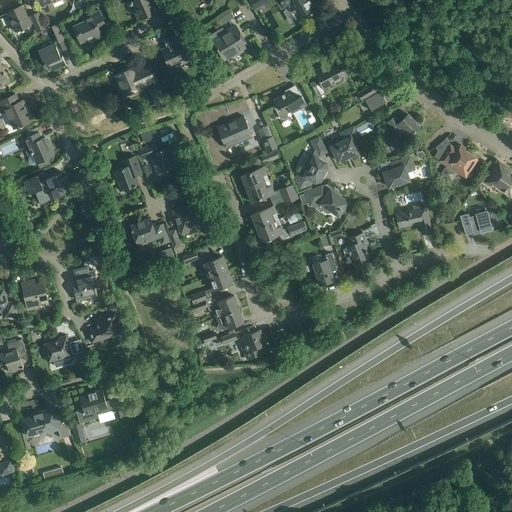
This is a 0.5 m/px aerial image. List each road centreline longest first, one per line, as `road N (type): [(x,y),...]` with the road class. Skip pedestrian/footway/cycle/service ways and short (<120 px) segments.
road 1 (motorway): [(511,279),(129,511)]
road 2 (motorway): [(511,328),(153,511)]
road 3 (motorway): [(211,511),(511,354)]
road 4 (residential): [(210,184),(230,188),(258,311),(288,319),(394,269)]
road 5 (motorway): [(268,511),(511,401)]
road 6 (residential): [(511,152),(428,94),(347,11)]
road 7 (residential): [(210,184),(189,110),(273,56)]
road 8 (residential): [(394,269),(511,243)]
